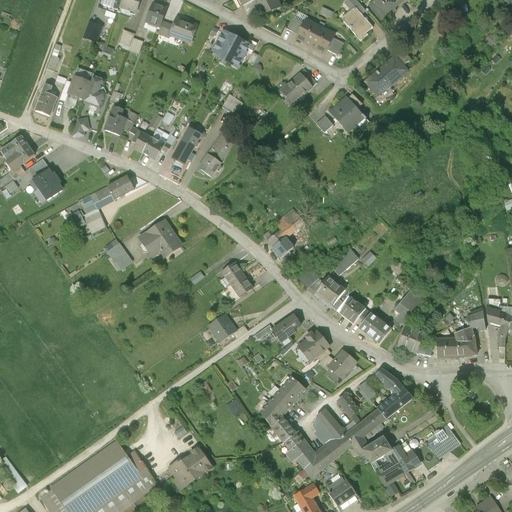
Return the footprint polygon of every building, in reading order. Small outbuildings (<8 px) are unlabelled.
[(102,0),(100,8),(118,15),(119,11),(123,0),(102,0)] [(123,0),(119,11),(135,17),(141,0),(123,0)] [(262,0),(237,0),(242,9),(253,5),(262,0)] [(262,0),(253,5),(260,19),(268,15),(270,17),(277,14),(276,11),(281,9),(276,0),(262,0)] [(355,0),(351,0),(344,6),(352,15),(357,11),(363,18),(368,14),(355,0)] [(405,0),(378,0),(369,8),(382,23),(390,16),(389,15),(406,1),(405,0)] [(466,0),(450,0),(451,0),(459,8),(466,0)] [(168,11),(154,6),(146,26),(161,32),(163,25),(168,11)] [(363,18),(357,11),(352,15),(343,22),(362,44),(370,37),(368,34),(373,30),(363,18)] [(298,13),(295,19),(303,23),(306,17),(298,13)] [(198,30),(177,22),(175,29),(171,39),(191,47),(198,30)] [(292,31),(298,35),(304,25),(297,22),(292,31)] [(320,30),(305,22),(304,25),(298,35),(296,40),(311,48),(320,30)] [(104,30),(93,25),(86,43),(96,48),(104,30)] [(175,29),(163,25),(161,32),(158,37),(170,41),(171,39),(175,29)] [(335,38),(320,30),(311,48),(325,56),(327,52),(334,41),(335,38)] [(130,54),(134,41),(136,38),(124,34),(120,46),(124,47),(123,51),(130,54)] [(240,74),(253,49),(225,35),(214,56),(220,59),(218,63),(240,74)] [(144,45),(134,41),(130,54),(140,57),(144,45)] [(327,52),(337,58),(343,46),(334,41),(327,52)] [(101,55),(110,58),(113,49),(104,46),(101,55)] [(410,74),(396,58),(364,86),(379,104),(391,94),(389,92),(410,74)] [(50,74),(56,76),(61,63),(55,61),(50,74)] [(79,72),(69,98),(78,101),(85,104),(94,82),(95,78),(79,72)] [(306,73),(301,77),(313,91),(318,87),(306,73)] [(313,91),(301,77),(282,93),(294,107),(313,91)] [(67,81),(59,78),(57,83),(65,86),(67,81)] [(85,104),(85,106),(91,108),(90,111),(91,113),(95,115),(97,114),(98,111),(101,112),(105,99),(103,98),(104,96),(103,94),(101,94),(103,86),(94,83),(85,104)] [(51,118),(58,101),(50,98),(53,90),(47,87),(37,113),(51,118)] [(353,97),(348,101),(358,112),(363,108),(353,97)] [(69,98),(65,109),(71,112),(73,107),(75,108),(78,101),(69,98)] [(242,106),(231,99),(223,111),(234,118),(242,106)] [(358,112),(348,101),(330,116),(347,135),(359,125),(365,120),(358,112)] [(123,115),(114,111),(105,134),(119,139),(125,123),(121,121),(123,115)] [(87,119),(78,121),(72,138),(76,139),(85,138),(84,133),(90,132),(89,131),(87,119)] [(334,128),(326,119),(318,126),(325,135),(334,128)] [(372,127),(365,120),(359,125),(361,127),(359,129),(364,134),(372,127)] [(201,137),(188,130),(172,159),(185,166),(201,137)] [(154,142),(141,135),(136,144),(139,145),(135,152),(144,158),(154,142)] [(28,148),(20,137),(0,151),(0,155),(6,163),(17,155),(28,148)] [(170,138),(165,145),(167,146),(172,149),(176,142),(170,138)] [(232,146),(221,138),(196,173),(212,184),(223,168),(220,166),(226,158),(225,157),(232,146)] [(159,145),(154,142),(144,158),(156,165),(163,154),(167,146),(165,145),(160,142),(159,145)] [(167,146),(163,154),(168,157),(173,150),(172,149),(167,146)] [(35,158),(28,148),(17,155),(25,166),(35,158)] [(12,176),(25,166),(17,155),(6,163),(4,165),(12,176)] [(184,176),(187,171),(176,166),(174,170),(184,176)] [(53,175),(50,170),(33,182),(48,203),(65,191),(61,186),(62,184),(55,173),(53,175)] [(9,173),(0,179),(0,182),(9,195),(19,188),(9,173)] [(136,193),(129,179),(107,190),(114,204),(136,193)] [(114,204),(107,190),(80,202),(87,216),(98,211),(114,204)] [(108,230),(98,211),(87,216),(84,217),(93,237),(108,230)] [(83,221),(79,214),(69,219),(72,226),(83,221)] [(281,232),(280,234),(286,241),(290,238),(295,233),(282,218),(276,224),(275,225),(281,232)] [(183,248),(165,222),(139,241),(154,261),(160,256),(164,261),(183,248)] [(267,243),(274,251),(286,241),(280,234),(279,233),(267,243)] [(294,242),(290,238),(286,241),(274,251),(281,260),(293,249),(290,245),(294,242)] [(133,266),(119,246),(107,254),(121,274),(133,266)] [(359,261),(349,252),(331,269),(341,279),(359,261)] [(376,259),(370,253),(362,261),(368,267),(376,259)] [(245,277),(237,266),(223,276),(231,288),(245,277)] [(309,270),(299,280),(308,290),(318,280),(309,270)] [(200,273),(190,281),(194,287),(205,279),(200,273)] [(253,288),(245,277),(231,288),(239,299),(253,288)] [(346,293),(331,281),(319,296),(334,308),(346,293)] [(430,300),(416,288),(395,313),(399,317),(396,320),(403,326),(416,311),(419,313),(430,300)] [(366,311),(353,301),(341,315),(354,326),(366,311)] [(489,302),(490,310),(499,314),(499,308),(499,302),(489,302)] [(511,308),(499,308),(499,314),(511,319),(511,308)] [(490,310),(487,309),(489,325),(498,329),(497,338),(497,349),(499,349),(506,349),(506,340),(508,335),(509,331),(511,322),(511,319),(499,314),(490,310)] [(482,314),(466,317),(470,332),(472,331),(480,329),(481,334),(486,333),(482,314)] [(302,328),(293,316),(271,333),(272,334),(280,345),(302,328)] [(392,331),(372,316),(360,331),(380,346),(392,331)] [(237,334),(225,317),(209,329),(220,346),(237,334)] [(255,347),(272,334),(271,333),(268,329),(250,342),(255,347)] [(472,331),(470,332),(469,330),(460,334),(463,342),(464,359),(477,358),(475,340),(472,331)] [(425,337),(408,331),(405,338),(401,336),(397,348),(418,356),(425,337)] [(330,348),(316,333),(311,337),(307,336),(305,338),(305,342),(298,349),(312,364),(318,360),(326,351),(330,348)] [(463,342),(460,334),(453,336),(454,341),(436,342),(437,360),(464,359),(463,342)] [(326,351),(318,360),(322,364),(328,358),(330,356),(326,351)] [(357,364),(343,353),(335,363),(330,370),(343,381),(357,364)] [(328,358),(322,364),(320,365),(328,372),(330,370),(335,363),(328,358)] [(393,397),(402,390),(396,383),(383,372),(376,379),(393,397)] [(296,404),(306,392),(292,380),(281,393),(296,404)] [(207,381),(199,385),(205,396),(213,392),(207,381)] [(228,387),(233,394),(237,391),(231,384),(228,387)] [(377,397),(367,384),(360,390),(362,392),(360,393),(369,404),(377,397)] [(393,397),(375,412),(384,423),(411,402),(402,390),(393,397)] [(286,417),(296,404),(281,393),(271,405),(286,417)] [(346,397),(337,405),(349,420),(358,412),(346,397)] [(283,420),(286,417),(271,405),(262,417),(272,431),(284,421),(283,420)] [(314,436),(324,449),(331,443),(325,437),(320,430),(332,421),(325,412),(315,420),(318,424),(312,428),(317,434),(314,436)] [(375,412),(356,428),(365,439),(384,423),(375,412)] [(294,433),(284,421),(272,431),(271,432),(281,444),(294,433)] [(320,430),(325,437),(337,427),(332,421),(320,430)] [(345,437),(337,427),(325,437),(331,443),(342,457),(350,452),(355,460),(356,459),(357,460),(362,457),(360,453),(367,449),(362,442),(365,439),(356,428),(345,437)] [(458,443),(448,428),(426,444),(436,459),(437,458),(458,443)] [(183,430),(175,436),(179,442),(187,436),(183,430)] [(294,433),(281,444),(289,454),(303,443),(294,433)] [(390,454),(382,440),(367,449),(360,453),(362,457),(370,468),(385,459),(389,456),(391,455),(390,454)] [(129,460),(117,443),(41,495),(53,511),(119,511),(155,488),(133,457),(129,460)] [(303,443),(289,454),(285,458),(292,466),(296,463),(300,468),(314,456),(303,443)] [(324,449),(314,456),(300,468),(312,482),(342,457),(331,443),(324,449)] [(436,459),(426,444),(414,452),(428,472),(441,463),(437,458),(436,459)] [(390,454),(391,455),(389,456),(402,478),(405,476),(406,477),(410,474),(419,468),(405,445),(390,454)] [(212,472),(197,450),(190,454),(192,458),(179,467),(177,464),(168,470),(175,482),(174,483),(181,493),(212,472)] [(402,478),(389,456),(385,459),(391,468),(378,477),(384,488),(393,483),(402,478)] [(417,486),(410,474),(406,477),(409,481),(412,487),(413,488),(417,486)] [(0,491),(4,496),(9,492),(0,481),(0,491)] [(407,490),(412,487),(409,481),(404,485),(407,490)] [(348,511),(359,504),(344,482),(327,494),(340,511),(348,511)] [(401,494),(393,483),(384,488),(392,500),(401,494)] [(302,511),(308,511),(317,507),(312,500),(320,495),(314,486),(294,498),(302,511)] [(500,511),(490,497),(473,509),(475,511),(500,511)]
